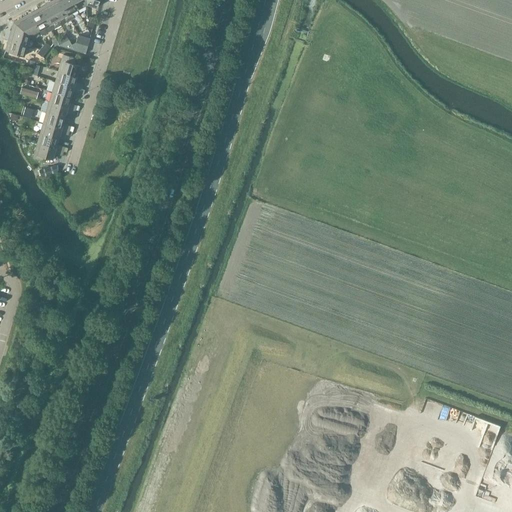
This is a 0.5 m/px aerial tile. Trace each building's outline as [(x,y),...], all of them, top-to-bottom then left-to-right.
[(58,0),(55,0),(49,4),(58,20),(63,17),(66,23),(70,20),(58,0)] [(71,0),(58,0),(70,20),(74,18),(71,13),(77,10),(71,0)] [(85,0),(71,0),(77,10),(86,5),(85,0)] [(39,9),(51,31),(61,26),(58,20),(49,4),(39,9)] [(39,9),(30,14),(42,36),(51,31),(39,9)] [(30,14),(13,23),(29,36),(39,31),(30,14)] [(13,23),(8,40),(26,46),(29,36),(13,23)] [(77,37),(75,43),(87,46),(90,39),(79,36),(77,37)] [(67,38),(58,43),(60,47),(75,52),(74,51),(71,45),(67,38)] [(26,46),(8,40),(5,52),(23,57),(26,46)] [(87,46),(75,43),(71,45),(74,51),(85,54),(87,46)] [(63,55),(58,71),(76,77),(79,66),(73,64),(75,58),(63,55)] [(58,71),(55,82),(81,90),(83,85),(74,83),(76,77),(58,71)] [(55,82),(52,92),(70,97),(72,91),(80,94),(81,90),(55,82)] [(38,93),(22,88),(20,94),(36,99),(38,93)] [(49,103),(75,110),(76,108),(76,106),(68,104),(70,97),(52,92),(49,103)] [(74,115),(75,110),(49,103),(46,113),(64,118),(66,112),(74,115)] [(31,119),(33,110),(25,108),(23,116),(31,119)] [(62,124),(64,118),(46,113),(43,123),(69,131),(70,127),(62,124)] [(43,123),(40,134),(58,139),(60,133),(68,135),(69,131),(43,123)] [(40,134),(37,144),(63,152),(64,147),(56,145),(58,139),(40,134)] [(63,152),(37,144),(33,158),(42,161),(43,158),(52,160),(54,154),(62,156),(63,152)] [(55,166),(39,170),(42,179),(47,177),(58,174),(55,166)]
